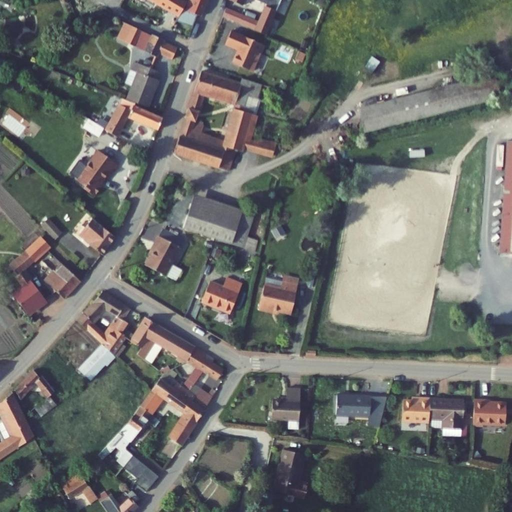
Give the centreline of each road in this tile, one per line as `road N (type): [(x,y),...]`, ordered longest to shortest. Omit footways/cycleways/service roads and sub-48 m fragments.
road 1 (residential): [(218,0),(142,207),(97,277)]
road 2 (residential): [(511,373),(242,363)]
road 3 (residential): [(143,511),(242,363)]
road 4 (residential): [(242,363),(97,277)]
road 5 (residential): [(97,277),(5,380)]
